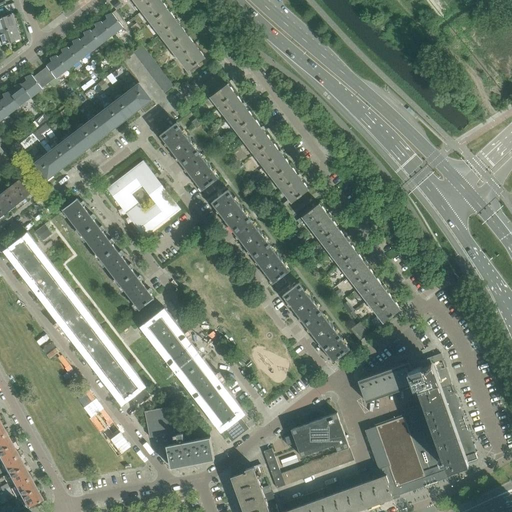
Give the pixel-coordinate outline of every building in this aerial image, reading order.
[(134,0),(152,22),(169,9),(161,0),(134,0)] [(120,2),(114,6),(117,10),(123,6),(120,2)] [(169,9),(152,22),(170,46),(187,33),(169,9)] [(108,19),(103,23),(113,36),(124,27),(113,13),(106,15),(108,19)] [(11,14),(0,17),(0,31),(15,26),(12,19),(13,19),(11,14)] [(97,28),(92,31),(102,44),(113,36),(103,23),(102,21),(95,24),(97,28)] [(19,39),(18,34),(17,34),(15,27),(16,27),(15,26),(0,31),(0,44),(0,45),(8,43),(9,42),(8,42),(10,41),(11,42),(19,39)] [(86,36),(81,40),(90,53),(102,44),(92,31),(91,30),(84,32),(84,33),(86,36)] [(187,33),(170,46),(189,70),(191,73),(199,67),(197,64),(206,58),(187,33)] [(75,45),(70,48),(79,61),(90,53),(81,40),(79,38),(73,41),(75,45)] [(143,45),(134,52),(137,57),(146,50),(143,45)] [(63,53),(58,57),(68,70),(79,61),(70,48),(68,47),(62,49),(62,50),(63,53)] [(137,57),(141,61),(150,54),(146,50),(137,57)] [(141,61),(144,66),(153,59),(150,54),(141,61)] [(52,62),(47,66),(47,67),(56,78),(57,78),(68,70),(58,57),(57,55),(51,58),(52,62)] [(153,59),(144,66),(148,70),(157,63),(153,59)] [(148,70),(151,75),(160,68),(157,63),(148,70)] [(43,70),(51,81),(56,78),(47,67),(43,70)] [(151,75),(155,79),(163,72),(160,68),(151,75)] [(39,73),(38,73),(39,74),(47,85),(51,81),(43,70),(39,74),(39,73)] [(163,72),(155,79),(158,84),(167,77),(163,72)] [(112,73),(107,76),(113,84),(117,81),(112,73)] [(27,81),(22,85),(32,97),(43,89),(43,88),(34,77),(32,74),(26,77),(27,81)] [(34,77),(43,88),(47,85),(39,74),(35,77),(34,77)] [(158,84),(162,88),(170,82),(167,77),(158,84)] [(170,82),(162,88),(165,93),(174,86),(170,82)] [(16,89),(11,93),(21,106),(32,97),(22,85),(21,83),(15,85),(15,86),(16,89)] [(139,83),(113,103),(126,120),(153,100),(139,83)] [(207,106),(209,108),(216,103),(219,106),(235,93),(228,84),(211,96),(211,97),(204,102),(207,106)] [(5,98),(0,101),(10,114),(21,106),(11,93),(10,91),(3,94),(4,94),(5,98)] [(254,117),(244,105),(235,93),(219,106),(237,130),(254,117)] [(0,121),(10,114),(0,101),(0,121)] [(113,103),(87,123),(100,140),(126,120),(113,103)] [(272,141),(263,129),(254,117),(237,130),(255,154),(272,141)] [(197,119),(192,123),(197,129),(202,125),(197,119)] [(174,153),(182,162),(198,150),(177,122),(161,135),(172,149),(175,152),(174,153)] [(87,123),(61,143),(74,160),(100,140),(87,123)] [(290,165),(281,153),(272,141),(255,154),(274,178),(290,165)] [(61,143),(35,163),(48,180),(74,160),(61,143)] [(0,168),(10,161),(11,161),(0,146),(0,168)] [(183,162),(184,164),(184,165),(191,175),(192,174),(194,178),(207,196),(216,190),(211,184),(219,178),(198,150),(182,162),(182,163),(183,162)] [(143,162),(143,163),(123,178),(113,186),(110,188),(109,189),(120,202),(135,222),(145,235),(179,209),(169,196),(168,196),(162,188),(164,186),(161,183),(159,184),(153,176),(154,176),(143,162)] [(274,178),(291,200),(290,200),(289,199),(284,203),(287,206),(292,202),(309,189),(290,165),(274,178)] [(0,215),(3,213),(4,215),(9,211),(8,210),(13,205),(15,207),(20,203),(18,202),(24,198),(25,199),(30,195),(29,194),(34,190),(35,191),(36,191),(26,178),(24,180),(22,181),(22,182),(21,183),(20,182),(20,183),(16,186),(14,188),(12,189),(12,190),(11,191),(10,190),(9,191),(10,191),(6,194),(3,195),(3,196),(1,197),(2,198),(0,199),(0,198),(0,215)] [(229,190),(212,202),(223,216),(224,216),(226,220),(233,229),(249,217),(229,190)] [(87,209),(87,208),(86,209),(78,198),(64,209),(83,234),(97,223),(89,213),(90,212),(87,209)] [(305,219),(304,218),(305,218),(322,240),(338,228),(330,217),(332,216),(331,214),(329,213),(328,214),(320,203),(303,216),(298,221),(300,224),(305,219)] [(246,245),(249,250),(253,255),(270,243),(249,217),(233,229),(234,230),(234,229),(236,231),(235,232),(243,242),(246,245)] [(83,234),(101,258),(116,247),(108,237),(109,237),(108,237),(106,233),(105,233),(97,223),(83,234)] [(45,224),(36,231),(43,240),(52,233),(45,224)] [(349,241),(350,240),(348,236),(346,238),(338,228),(322,240),(340,264),(357,251),(349,241)] [(22,264),(30,274),(44,263),(26,238),(11,249),(19,260),(19,261),(22,264),(22,265),(22,264)] [(255,257),(259,263),(262,268),(263,267),(265,271),(279,288),(287,282),(282,276),(290,270),(270,243),(253,255),(254,255),(255,257)] [(101,258),(120,283),(135,272),(127,262),(128,262),(125,258),(124,258),(116,247),(101,258)] [(369,264),(368,263),(366,260),(364,262),(357,251),(340,264),(358,288),(375,275),(367,265),(369,264)] [(313,256),(309,260),(313,265),(317,262),(313,256)] [(38,285),(38,286),(38,285),(41,289),(40,289),(41,289),(49,299),(63,288),(44,263),(30,274),(38,285)] [(139,308),(137,309),(146,321),(156,313),(148,303),(154,298),(146,287),(147,286),(146,286),(144,283),(143,283),(135,272),(120,283),(139,308)] [(375,275),(358,288),(377,312),(393,299),(385,289),(387,288),(384,284),(383,286),(375,275)] [(297,313),(300,317),(316,304),(299,282),(293,287),(290,290),(283,295),(294,309),(295,309),(297,312),(297,313)] [(59,313),(59,314),(60,313),(68,323),(82,312),(63,288),(49,299),(57,309),(57,310),(59,313)] [(379,315),(372,320),(374,323),(377,327),(384,321),(384,322),(401,309),(393,299),(377,312),(379,315)] [(348,302),(344,304),(350,313),(353,311),(354,310),(348,302)] [(305,322),(307,324),(306,325),(314,335),(314,334),(317,338),(317,339),(333,326),(316,304),(300,317),(305,323),(305,322)] [(76,334),(76,335),(79,338),(78,338),(79,339),(79,338),(87,348),(101,337),(82,312),(68,323),(76,334)] [(148,325),(167,350),(181,339),(173,329),(174,328),(171,325),(170,325),(162,314),(148,325)] [(361,322),(351,329),(360,340),(369,333),(361,322)] [(328,353),(329,354),(328,355),(334,362),(336,360),(336,359),(350,348),(333,326),(317,339),(325,350),(326,349),(328,353)] [(95,359),(97,363),(98,363),(106,372),(120,362),(101,337),(87,348),(95,359),(94,359),(95,360),(95,359)] [(167,350),(186,375),(200,364),(192,354),(193,353),(190,350),(190,349),(189,350),(181,339),(167,350)] [(359,380),(358,380),(366,402),(367,401),(366,399),(412,382),(413,385),(414,386),(414,387),(415,390),(417,393),(417,394),(417,395),(417,396),(418,396),(420,404),(421,405),(422,408),(405,414),(404,414),(374,425),(375,426),(365,430),(377,465),(378,466),(379,468),(382,467),(383,471),(384,471),(386,475),(386,474),(389,483),(388,484),(393,497),(399,494),(400,495),(451,477),(448,469),(470,462),(478,459),(476,453),(476,451),(475,451),(473,445),(474,445),(473,445),(471,438),(471,437),(470,437),(468,431),(469,431),(468,430),(466,424),(466,423),(463,417),(464,417),(463,416),(461,410),(461,409),(459,403),(458,403),(456,397),(456,396),(454,389),(453,389),(451,382),(451,381),(449,375),(448,374),(446,368),(446,367),(444,361),(443,361),(441,355),(442,355),(441,353),(438,354),(438,355),(436,355),(434,356),(431,357),(429,358),(421,361),(420,361),(419,361),(420,362),(411,365),(410,363),(410,362),(406,363),(406,364),(406,366),(360,382),(359,380)] [(114,383),(113,384),(114,384),(116,387),(116,388),(117,387),(125,398),(132,393),(140,404),(150,396),(141,384),(139,386),(120,362),(106,372),(114,383)] [(200,364),(186,375),(205,400),(219,389),(211,379),(212,378),(209,374),(208,375),(200,364)] [(231,402),(228,399),(227,399),(219,389),(205,400),(224,424),(232,418),(232,419),(238,414),(230,403),(231,403),(231,402)] [(174,437),(174,434),(175,434),(170,406),(145,411),(150,437),(154,436),(155,444),(157,443),(158,447),(167,445),(178,443),(177,437),(174,437)] [(293,435),(285,438),(288,445),(296,442),(301,456),(335,444),(338,451),(350,447),(349,446),(349,445),(347,441),(347,440),(340,420),(340,419),(337,413),(293,429),(292,429),(291,429),(293,435)] [(224,425),(222,427),(232,441),(249,428),(238,414),(232,419),(232,418),(224,424),(224,425)] [(7,431),(0,435),(0,449),(11,443),(7,435),(9,434),(7,431)] [(184,436),(183,433),(177,434),(175,434),(174,434),(174,437),(177,437),(178,443),(167,445),(170,461),(171,468),(215,459),(213,452),(211,442),(210,437),(209,434),(187,438),(188,441),(187,441),(187,442),(185,442),(184,442),(183,436),(184,436)] [(11,443),(0,449),(0,458),(2,463),(19,453),(18,451),(16,452),(11,443)] [(272,448),(264,451),(277,488),(286,485),(285,485),(354,460),(355,460),(354,460),(350,447),(338,451),(338,453),(334,454),(281,473),(272,448)] [(23,465),(19,457),(21,456),(19,453),(2,463),(8,473),(23,465)] [(28,474),(23,465),(8,473),(14,484),(31,475),(30,473),(28,474)] [(246,471),(232,476),(235,485),(237,489),(236,489),(239,498),(240,498),(241,502),(244,510),(245,510),(245,511),(352,511),(354,511),(355,511),(357,510),(357,511),(376,504),(379,502),(380,503),(389,500),(388,499),(392,498),(393,498),(393,497),(388,484),(389,483),(386,474),(386,475),(384,471),(383,471),(382,467),(379,468),(378,466),(370,469),(371,471),(360,475),(281,504),(283,511),(282,511),(278,511),(276,504),(275,501),(272,491),(264,494),(264,493),(262,489),(262,488),(261,485),(259,481),(258,479),(266,476),(262,465),(262,466),(255,468),(254,466),(253,467),(254,467),(246,469),(246,470),(246,471)] [(33,478),(31,475),(14,484),(20,495),(35,487),(31,479),(33,478)] [(40,496),(35,487),(20,495),(27,507),(39,500),(40,502),(45,500),(42,494),(40,496)]
